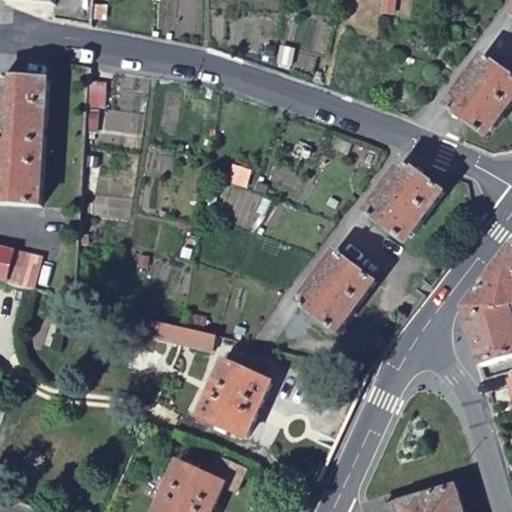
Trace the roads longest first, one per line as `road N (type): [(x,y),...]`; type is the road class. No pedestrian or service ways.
road 1 (residential): [(511,187),(408,138),(214,69),(0,38)]
road 2 (secondary): [(506,511),(476,409),(421,333)]
road 3 (tertiary): [(421,333),(373,404),(329,502)]
road 4 (secondary): [(511,217),(421,333)]
